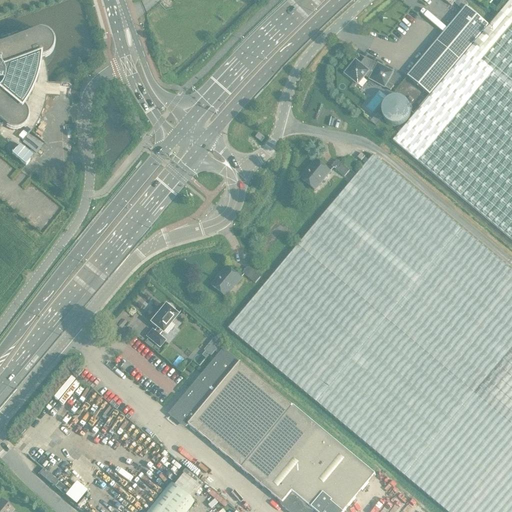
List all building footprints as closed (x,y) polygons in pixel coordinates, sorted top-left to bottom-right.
[(511,0),(489,27),(431,97),(393,141),(511,241),(511,0)] [(449,28),(408,77),(431,97),(489,27),(466,7),(458,17),(449,9),(440,21),(449,28)] [(0,136),(8,143),(11,139),(15,143),(19,139),(22,142),(36,153),(39,149),(40,149),(26,137),(30,132),(44,143),(45,143),(33,133),(31,131),(32,130),(33,128),(34,126),(35,125),(36,123),(37,121),(38,120),(39,118),(40,116),(41,115),(41,113),(42,111),(43,109),(43,108),(44,106),(45,104),(45,102),(46,100),(46,98),(46,96),(47,95),(55,96),(59,97),(59,95),(46,94),(47,83),(60,84),(61,83),(55,83),(48,82),(48,80),(48,78),(47,76),(47,74),(47,72),(47,71),(47,69),(46,67),(46,65),(45,63),(45,61),(45,59),(44,58),(45,58),(46,57),(47,56),(48,56),(49,55),(49,54),(50,54),(50,53),(51,53),(51,52),(52,51),(52,50),(52,49),(53,48),(53,47),(53,46),(53,45),(53,44),(53,43),(52,42),(52,41),(52,40),(51,39),(51,38),(50,38),(50,37),(49,37),(49,36),(48,35),(47,35),(46,34),(45,33),(44,33),(43,33),(42,32),(41,32),(40,32),(39,32),(38,32),(37,33),(36,33),(35,33),(11,42),(11,41),(0,45),(0,136)] [(385,89),(390,92),(394,88),(388,84),(393,74),(378,65),(378,66),(372,62),(371,64),(364,61),(361,65),(356,62),(345,75),(358,86),(365,78),(370,81),(385,89)] [(255,138),(261,142),(264,138),(259,133),(255,138)] [(511,511),(511,272),(476,243),(373,156),(229,329),(445,511),(511,511)] [(344,179),(349,173),(336,163),(332,169),(344,179)] [(314,194),(330,175),(317,164),(301,182),(314,194)] [(56,179),(53,184),(52,184),(62,192),(65,187),(56,179)] [(227,297),(242,279),(228,268),(213,286),(227,297)] [(256,284),(261,279),(249,268),(244,274),(256,284)] [(152,331),(150,333),(147,337),(159,347),(165,341),(160,337),(177,316),(172,312),(174,310),(168,305),(166,307),(165,306),(151,323),(157,328),(154,332),(152,331)] [(206,352),(202,356),(206,359),(209,354),(211,356),(215,351),(217,353),(224,345),(215,338),(204,351),(206,352)] [(198,383),(174,412),(283,504),(282,506),(281,506),(287,511),(345,511),(375,476),(286,401),(286,400),(241,363),(241,364),(224,350),(204,374),(196,382),(198,383)] [(75,373),(78,376),(83,371),(80,367),(75,373)] [(44,470),(39,474),(55,487),(59,483),(44,470)] [(170,484),(147,511),(186,511),(194,503),(190,500),(200,487),(183,474),(173,486),(170,484)] [(59,483),(55,487),(64,495),(68,491),(59,483)] [(76,483),(65,496),(76,505),(86,492),(76,483)] [(13,511),(0,501),(0,500),(0,511),(13,511)]
